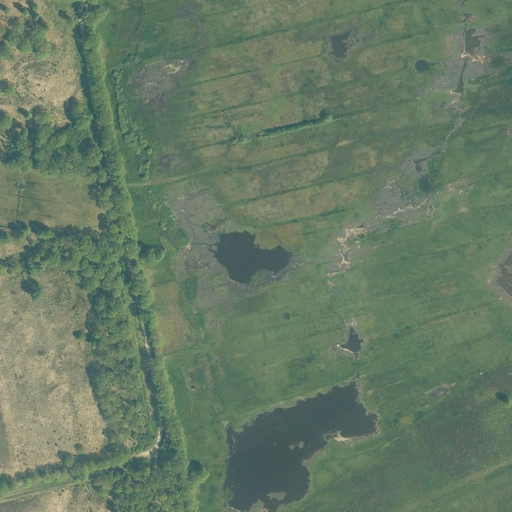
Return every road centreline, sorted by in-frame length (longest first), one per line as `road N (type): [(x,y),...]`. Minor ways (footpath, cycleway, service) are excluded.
road 1 (track): [(82,0),(95,110),(158,403),(155,459)]
road 2 (track): [(0,489),(143,454),(155,459)]
